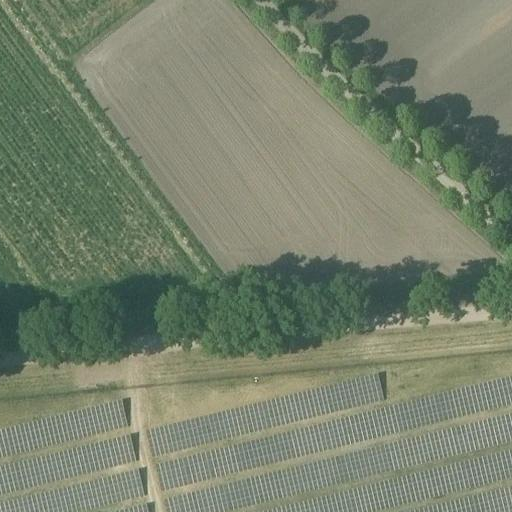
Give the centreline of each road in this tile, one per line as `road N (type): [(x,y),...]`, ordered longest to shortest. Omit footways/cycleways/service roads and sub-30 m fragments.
road 1 (track): [(0,356),(511,307)]
road 2 (unclassified): [(511,231),(281,0)]
